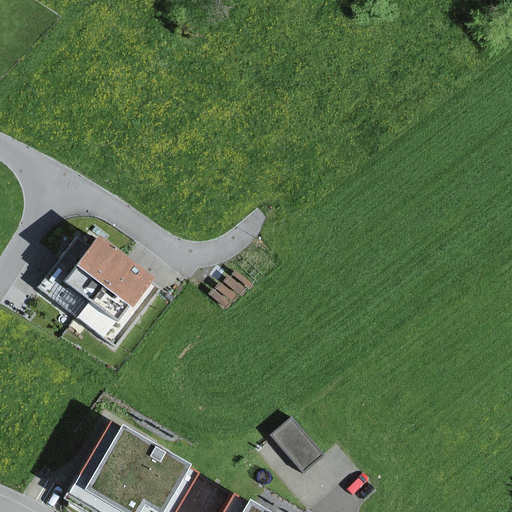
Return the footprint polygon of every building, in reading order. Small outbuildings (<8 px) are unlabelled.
[(38,289),(76,318),(126,255),(100,235),(91,248),(77,237),(38,289)] [(126,255),(76,318),(116,348),(163,288),(153,280),(156,277),(126,255)] [(293,418),(271,436),(303,474),(325,455),(293,418)] [(110,419),(63,498),(86,511),(176,511),(200,472),(110,419)] [(265,511),(233,493),(222,511),(265,511)]
